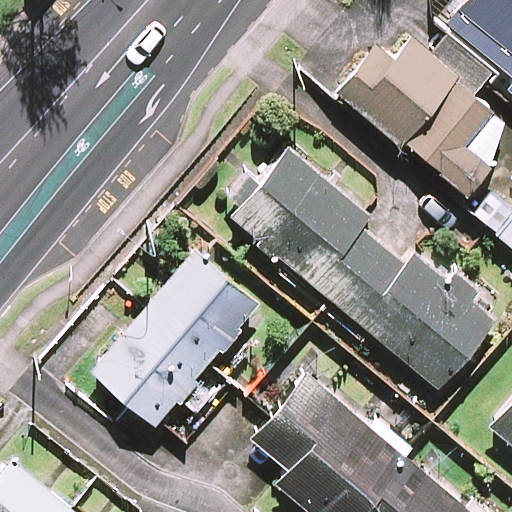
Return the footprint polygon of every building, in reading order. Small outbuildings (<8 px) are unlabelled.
[(452,64),(378,0),(357,0),(300,65),(334,95),(339,89),(398,141),(403,135),(465,189),(511,136),(511,125),(472,91),(489,72),(464,50),(452,64)] [(511,0),(458,0),(445,16),(511,72),(511,0)] [(367,212),(288,146),(232,212),(436,383),(491,317),(410,249),(402,258),(359,221),(367,212)] [(511,215),(499,231),(511,241),(511,215)] [(257,301),(194,247),(92,367),(155,420),(257,301)] [(474,511),(306,371),(252,435),(288,465),(276,480),(314,511),(474,511)] [(511,396),(490,422),(511,440),(511,396)] [(67,511),(8,463),(0,472),(0,511),(67,511)]
